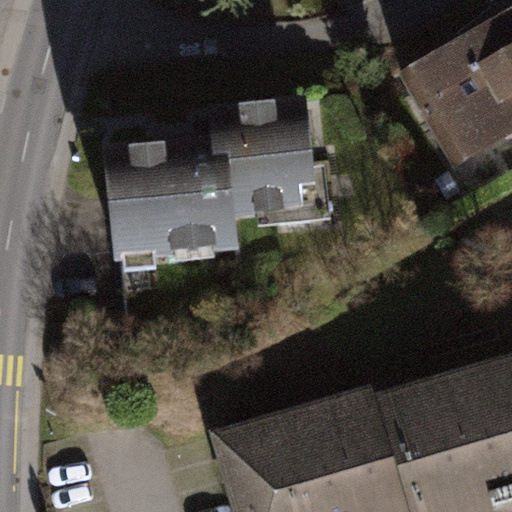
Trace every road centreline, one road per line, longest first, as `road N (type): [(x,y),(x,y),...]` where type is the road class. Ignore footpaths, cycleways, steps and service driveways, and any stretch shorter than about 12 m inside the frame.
road 1 (residential): [(56,28),(160,46),(399,18),(429,0)]
road 2 (residential): [(0,334),(18,186),(56,28)]
